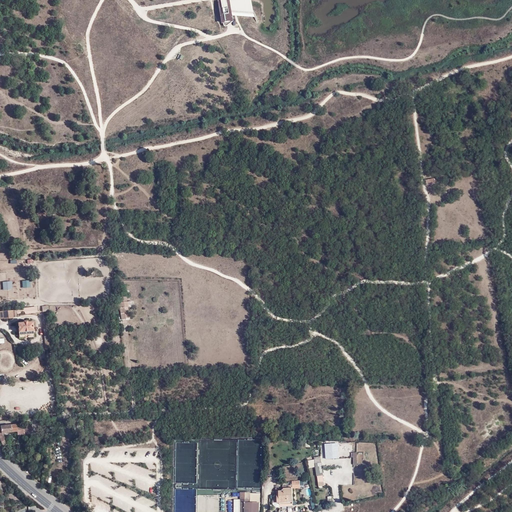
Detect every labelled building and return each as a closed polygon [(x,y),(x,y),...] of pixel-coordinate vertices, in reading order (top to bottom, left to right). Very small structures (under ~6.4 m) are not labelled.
[(217,0),(222,22),(234,20),(233,14),(236,14),(255,16),(252,0),(217,0)] [(131,319),(127,296),(118,298),(122,321),(131,319)] [(37,307),(0,311),(0,318),(3,318),(3,319),(13,318),(13,317),(37,314),(37,307)] [(51,348),(48,315),(43,316),(45,348),(51,348)] [(16,324),(18,324),(18,335),(33,334),(32,323),(27,323),(27,321),(15,322),(16,324)] [(0,441),(1,444),(2,443),(5,441),(4,439),(3,433),(17,432),(17,434),(24,433),(23,430),(30,429),(29,424),(16,426),(16,425),(0,426),(0,441)] [(335,441),(321,442),(323,459),(337,457),(335,441)] [(363,464),(363,452),(353,452),(354,465),(363,464)] [(315,456),(317,486),(323,485),(321,456),(315,456)] [(273,498),(274,505),(277,508),(294,506),(294,505),(293,489),(300,489),(300,481),(292,482),(292,486),(283,486),(284,491),(280,492),(280,489),(275,489),(276,492),(277,492),(277,494),(273,498)] [(250,500),(249,495),(246,493),(241,492),(241,500),(235,500),(235,511),(258,511),(258,503),(251,504),(251,500),(250,500)]
